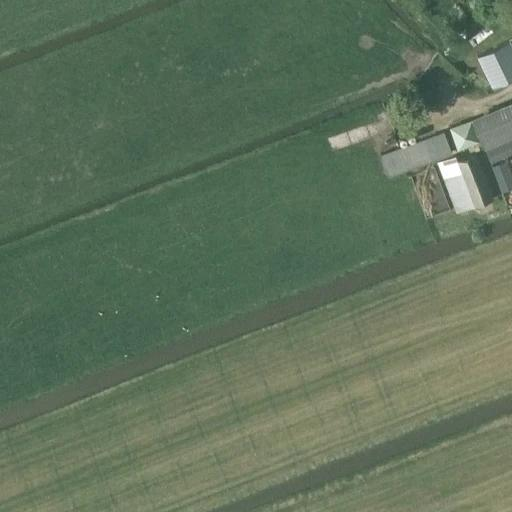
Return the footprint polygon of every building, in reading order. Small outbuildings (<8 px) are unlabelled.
[(511,76),(511,46),(509,40),(476,56),(491,87),(511,76)] [(511,99),(506,102),(472,117),(484,148),(485,148),(511,136),(511,99)] [(389,175),(452,152),(443,131),(381,154),(389,175)] [(511,136),(485,148),(491,161),(511,153),(511,136)] [(457,160),(474,206),(493,198),(477,153),(457,160)] [(456,213),(474,206),(457,160),(456,155),(437,162),(456,213)]
